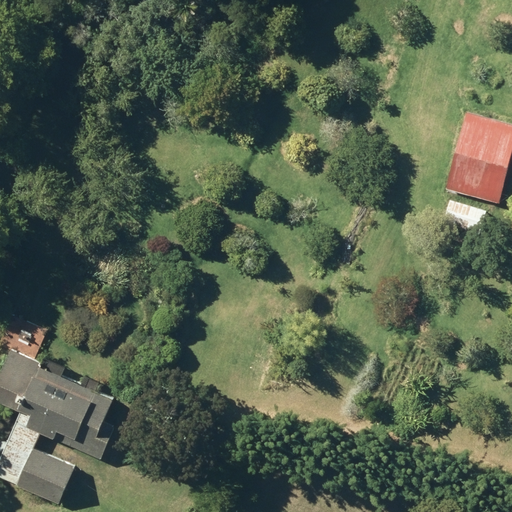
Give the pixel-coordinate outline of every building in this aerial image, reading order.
[(445,187),(497,201),(511,142),(511,122),(465,111),(445,187)] [(442,221),(477,232),(484,209),(450,198),(442,221)] [(14,316),(3,342),(35,357),(47,329),(14,316)] [(16,423),(102,459),(112,435),(99,429),(102,422),(111,399),(40,369),(42,363),(34,361),(35,360),(12,350),(0,378),(0,402),(21,412),(16,423)] [(11,440),(0,464),(0,475),(18,483),(62,502),(77,466),(76,466),(11,440)]
